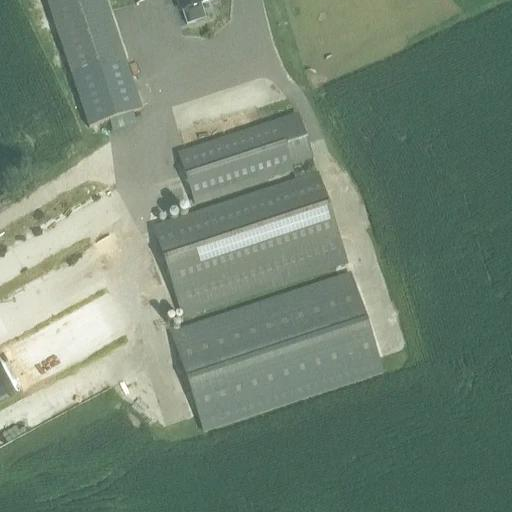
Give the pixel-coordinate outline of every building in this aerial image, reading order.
[(106,0),(44,0),(70,77),(126,59),(106,0)] [(177,0),(181,11),(215,0),(177,0)] [(126,59),(70,77),(86,127),(142,111),(126,59)] [(298,115),(178,154),(195,205),(292,173),(295,183),(318,176),(298,115)] [(295,183),(153,231),(183,322),(347,267),(318,176),(295,183)] [(351,274),(171,334),(205,434),(384,374),(351,274)]
